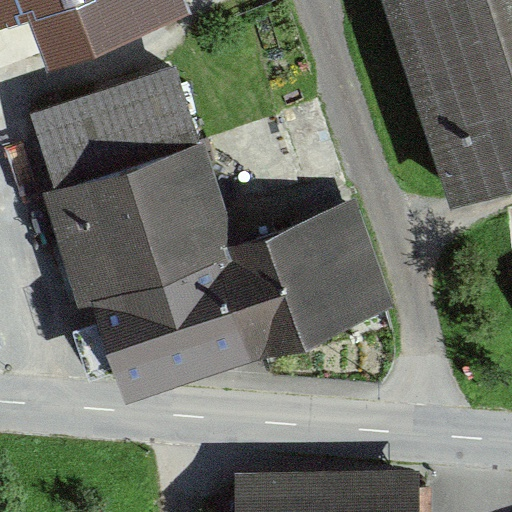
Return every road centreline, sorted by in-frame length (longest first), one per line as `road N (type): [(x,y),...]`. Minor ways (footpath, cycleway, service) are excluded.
road 1 (tertiary): [(511,441),(0,402)]
road 2 (track): [(313,0),(412,284),(423,350),(419,434)]
